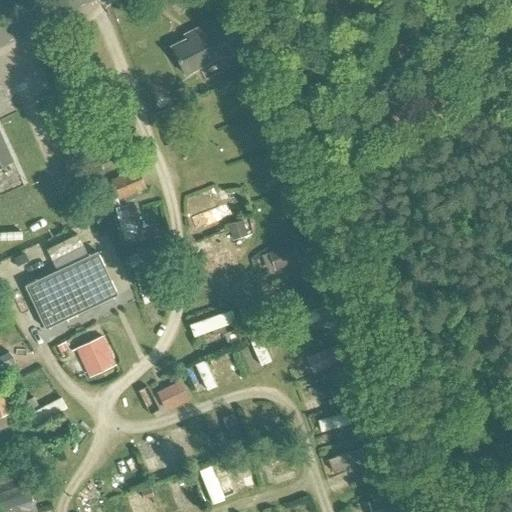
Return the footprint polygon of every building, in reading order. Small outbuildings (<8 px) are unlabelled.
[(191,31),(194,36),(171,47),(184,74),(243,45),(227,14),(191,31)] [(223,61),(203,70),(207,80),(227,70),(223,61)] [(0,166),(12,161),(0,134),(0,166)] [(110,180),(119,201),(146,189),(136,168),(110,180)] [(130,205),(118,207),(126,242),(138,239),(130,205)] [(192,216),(196,228),(234,217),(231,205),(192,216)] [(246,222),(232,224),(234,239),(248,237),(246,222)] [(267,254),(274,272),(299,262),(292,244),(267,254)] [(214,257),(217,269),(236,264),(233,252),(214,257)] [(96,253),(24,287),(44,329),(116,294),(96,253)] [(150,268),(138,271),(145,303),(157,301),(150,268)] [(325,304),(295,317),(300,328),(330,316),(325,304)] [(197,338),(237,323),(233,310),(193,325),(197,338)] [(265,336),(254,340),(263,366),(274,362),(265,336)] [(74,362),(80,380),(119,368),(109,337),(78,347),(81,359),(74,362)] [(351,339),(308,355),(317,378),(316,379),(326,403),(354,392),(344,366),(359,360),(351,339)] [(240,350),(251,373),(263,367),(253,344),(240,350)] [(0,368),(17,361),(12,351),(0,356),(0,368)] [(209,360),(198,365),(208,392),(220,387),(209,360)] [(169,411),(193,400),(183,380),(159,392),(169,411)] [(351,411),(354,424),(366,421),(363,408),(351,411)] [(350,412),(319,419),(322,432),(353,425),(350,412)] [(226,433),(219,434),(221,454),(245,451),(240,415),(224,417),(226,433)] [(389,443),(330,456),(334,475),(394,462),(389,443)] [(295,461),(272,469),(276,479),(298,471),(295,461)] [(214,504),(227,500),(216,470),(204,474),(214,504)] [(0,506),(0,509),(36,503),(33,487),(0,492),(0,506)] [(374,511),(410,511),(411,497),(375,497),(374,511)] [(107,511),(103,500),(89,505),(91,511),(107,511)]
